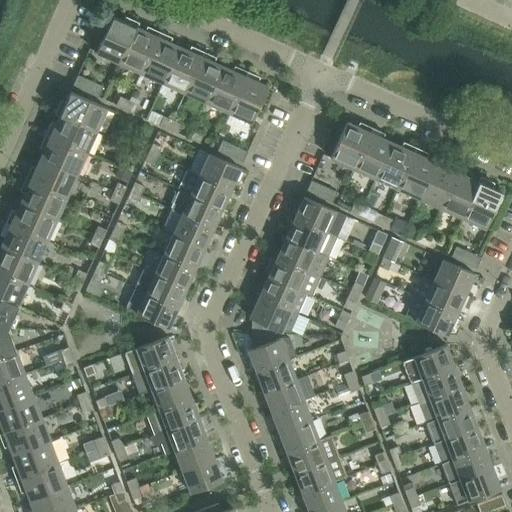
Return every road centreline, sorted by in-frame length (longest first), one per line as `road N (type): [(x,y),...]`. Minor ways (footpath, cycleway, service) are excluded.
road 1 (residential): [(273,511),(210,340),(212,321),(320,72)]
road 2 (residential): [(511,163),(320,72)]
road 3 (residential): [(0,169),(76,0)]
road 4 (residential): [(320,72),(159,0)]
road 5 (residential): [(511,414),(490,356),(511,288)]
